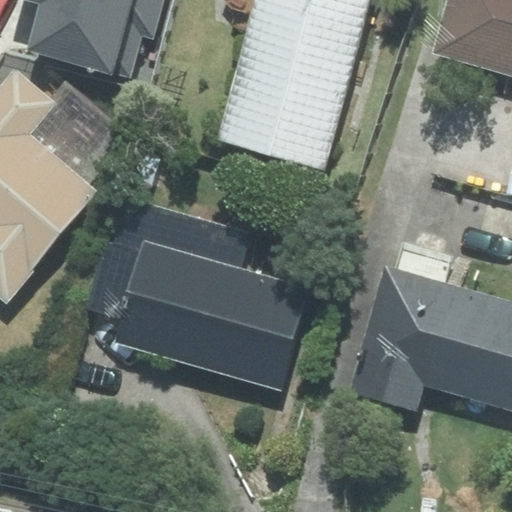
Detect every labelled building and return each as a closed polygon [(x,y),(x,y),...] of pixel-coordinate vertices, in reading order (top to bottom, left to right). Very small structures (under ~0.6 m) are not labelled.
[(274,0),(233,146),(343,177),(392,0),(274,0)] [(511,0),(466,0),(452,51),(511,68),(511,0)] [(118,224),(139,196),(62,133),(87,103),(0,30),(0,293),(34,322),(118,224)] [(140,345),(299,387),(327,280),(118,224),(100,311),(146,320),(140,345)] [(511,401),(511,284),(402,252),(359,398),(436,421),(448,382),(511,401)]
